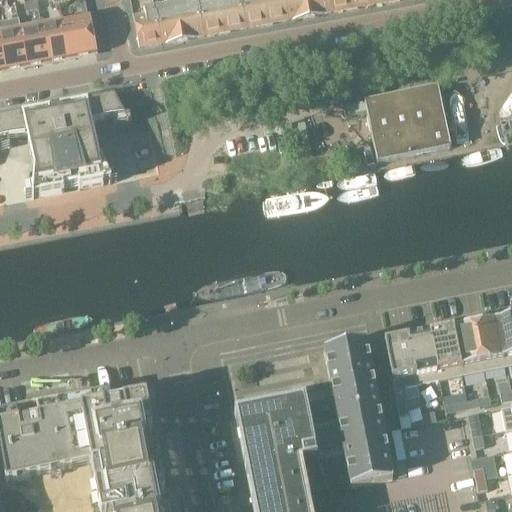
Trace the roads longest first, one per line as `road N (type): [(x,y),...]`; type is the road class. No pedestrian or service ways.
road 1 (residential): [(0,229),(164,196),(228,128),(511,63)]
road 2 (residential): [(124,70),(499,1)]
road 3 (residential): [(174,337),(511,270)]
road 4 (residential): [(0,373),(174,337)]
road 5 (residential): [(205,511),(174,337)]
road 6 (residential): [(0,94),(124,70)]
